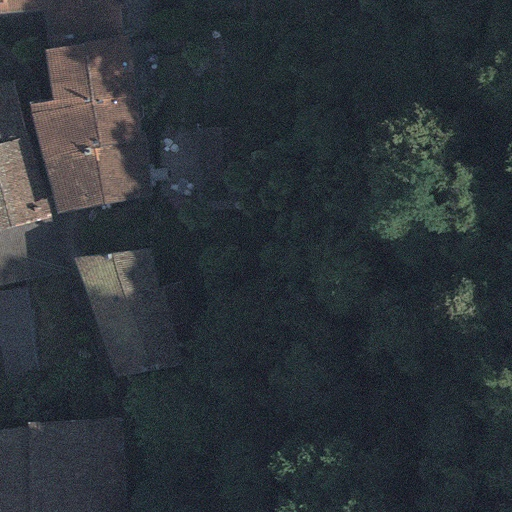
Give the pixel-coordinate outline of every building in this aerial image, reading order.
[(115,0),(0,0),(0,13),(42,11),(46,49),(120,36),(115,0)] [(54,214),(147,193),(127,35),(120,36),(46,49),(42,50),(51,100),(27,104),(54,214)] [(0,228),(48,218),(13,82),(5,83),(0,83),(0,228)] [(250,127),(196,130),(198,172),(252,169),(250,127)] [(0,284),(66,271),(48,218),(0,228),(0,284)] [(147,251),(73,259),(115,378),(179,367),(147,251)] [(123,511),(118,418),(0,432),(0,511),(123,511)]
